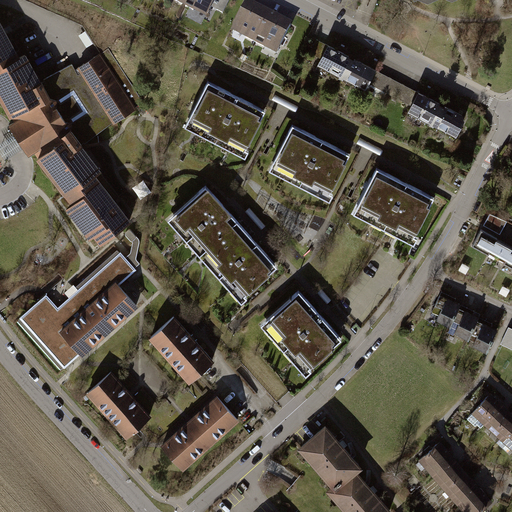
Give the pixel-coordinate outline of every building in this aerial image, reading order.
[(84,11),(59,0),(25,0),(82,25),(100,53),(108,48),(84,11)] [(186,0),(183,6),(206,18),(211,8),(223,14),(230,0),(186,0)] [(254,43),(270,12),(247,1),(231,31),(254,43)] [(276,55),(292,24),(270,12),(254,43),(276,55)] [(20,55),(0,25),(0,96),(16,121),(9,125),(19,141),(29,156),(36,151),(64,195),(62,196),(89,238),(95,234),(100,241),(129,223),(96,173),(99,171),(81,143),(144,103),(108,48),(100,53),(78,67),(81,72),(78,74),(71,63),(41,82),(34,72),(22,53),(20,55)] [(310,53),(321,58),(328,45),(317,39),(310,53)] [(342,77),(351,58),(349,57),(350,55),(328,44),(328,45),(321,58),(317,64),(342,77)] [(354,59),(351,58),(342,77),(366,89),(369,83),(376,70),(376,69),(354,57),(354,59)] [(390,77),(376,70),(369,83),(383,91),(390,77)] [(404,85),(390,77),(383,91),(397,98),(404,85)] [(266,110),(207,80),(184,126),(245,157),(249,150),(245,148),(248,144),(266,110)] [(418,92),(404,85),(397,98),(411,105),(418,92)] [(433,124),(442,105),(440,104),(441,102),(419,91),(418,92),(411,105),(408,111),(433,124)] [(299,106),(275,94),(272,99),(296,112),(299,106)] [(444,106),(442,105),(433,124),(457,136),(465,120),(467,116),(463,114),(445,105),(444,106)] [(351,153),(292,123),(269,169),(330,200),(334,193),(331,192),(333,187),(333,188),(351,153)] [(384,150),(359,138),(357,143),(381,155),(384,150)] [(436,197),(377,167),(353,213),(415,244),(418,237),(415,235),(417,231),(418,231),(436,197)] [(198,254),(237,220),(226,208),(205,185),(167,219),(198,254)] [(266,225),(250,207),(245,211),(261,229),(266,225)] [(490,212),(483,224),(499,232),(506,219),(490,212)] [(253,239),(237,220),(198,254),(241,303),(247,298),(245,295),(248,292),(249,292),(278,266),(253,239)] [(124,258),(115,248),(76,283),(79,287),(72,293),(58,305),(46,292),(43,295),(17,318),(63,370),(136,307),(117,285),(135,270),(134,268),(137,265),(139,263),(136,260),(139,239),(130,229),(125,234),(132,242),(130,252),(127,255),(124,258)] [(511,245),(481,229),(472,245),(511,266),(511,245)] [(322,289),(317,292),(327,303),(332,300),(322,289)] [(318,312),(298,290),(260,325),(306,375),(312,370),(310,368),(313,365),(342,339),(318,312)] [(459,302),(440,294),(432,312),(450,320),(447,327),(468,336),(465,343),(486,353),(497,328),(477,319),(479,315),(458,306),(459,302)] [(194,337),(174,315),(148,337),(188,383),(214,360),(194,337)] [(511,328),(509,327),(501,343),(511,348),(511,328)] [(111,371),(85,393),(126,439),(151,416),(131,393),(111,371)] [(485,425),(504,404),(491,392),(472,413),(485,425)] [(183,471),(239,420),(217,395),(160,445),(183,471)] [(511,411),(506,405),(504,404),(485,425),(500,438),(511,425),(511,411)] [(343,444),(326,424),(297,448),(331,487),(335,492),(358,472),(363,467),(343,444)] [(511,425),(500,438),(511,449),(511,425)] [(454,457),(441,441),(419,460),(464,511),(481,511),(493,501),(454,457)] [(326,491),(344,511),(392,511),(373,489),(358,472),(335,492),(331,487),(326,491)]
